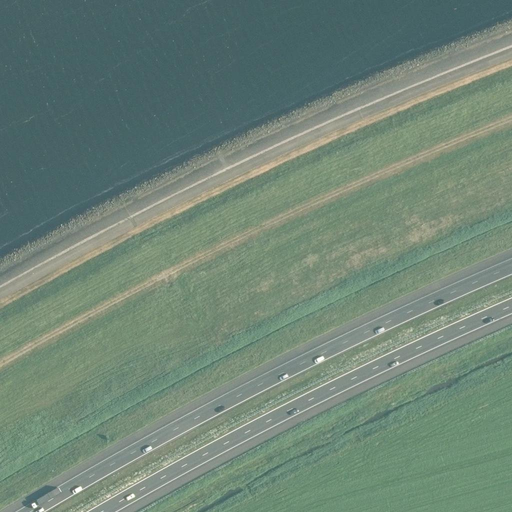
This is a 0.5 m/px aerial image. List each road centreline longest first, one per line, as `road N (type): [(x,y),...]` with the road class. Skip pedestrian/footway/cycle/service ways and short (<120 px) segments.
road 1 (track): [(0,362),(254,227),(511,116)]
road 2 (motorway): [(511,260),(299,358),(18,511)]
road 3 (motorway): [(102,511),(342,383),(511,306)]
